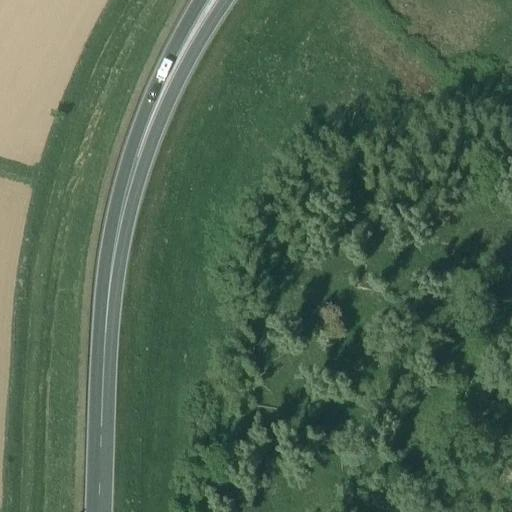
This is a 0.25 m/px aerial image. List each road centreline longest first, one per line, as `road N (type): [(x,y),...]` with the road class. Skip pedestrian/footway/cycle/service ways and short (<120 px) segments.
road 1 (motorway): [(225,0),(163,111),(113,255)]
road 2 (motorway): [(200,0),(128,157),(113,255)]
road 3 (motorway): [(113,255),(97,511)]
